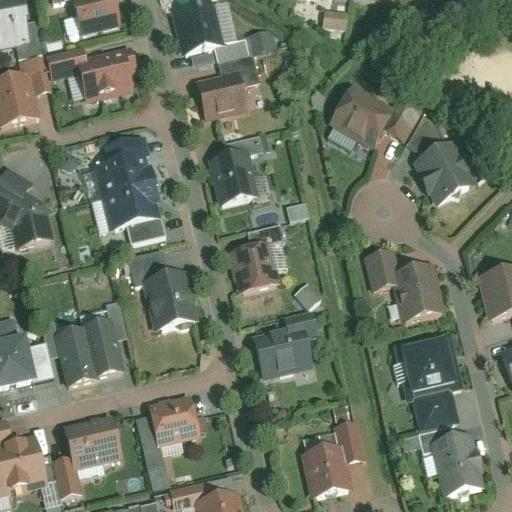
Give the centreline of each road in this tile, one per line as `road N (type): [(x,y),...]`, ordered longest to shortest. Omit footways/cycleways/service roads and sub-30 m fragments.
road 1 (residential): [(230,370),(143,0)]
road 2 (residential): [(385,214),(450,266),(505,498),(501,511)]
road 3 (residential): [(26,417),(230,370)]
road 4 (residential): [(264,511),(230,370)]
